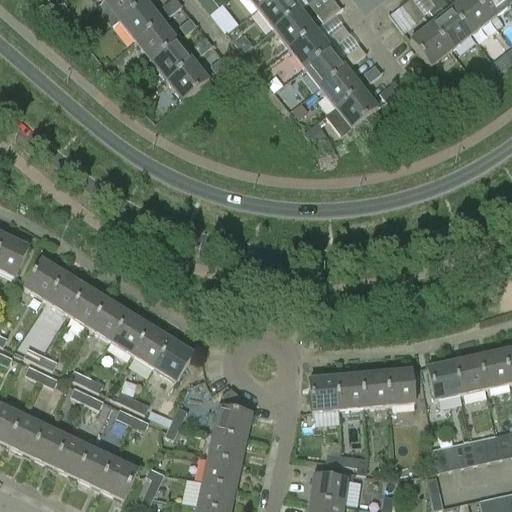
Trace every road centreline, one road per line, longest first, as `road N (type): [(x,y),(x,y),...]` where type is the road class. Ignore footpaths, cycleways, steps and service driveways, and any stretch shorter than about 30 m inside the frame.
road 1 (tertiary): [(511,146),(439,188),(380,205),(316,213),(238,204),(163,176),(103,137),(0,48)]
road 2 (tertiary): [(0,109),(90,188),(142,219),(206,244),(273,257),(372,254),(436,238),(511,202)]
road 3 (residential): [(289,373),(271,343),(248,345),(236,357),(235,376),(253,395),(286,382)]
road 4 (residential): [(271,511),(288,430),(286,382)]
